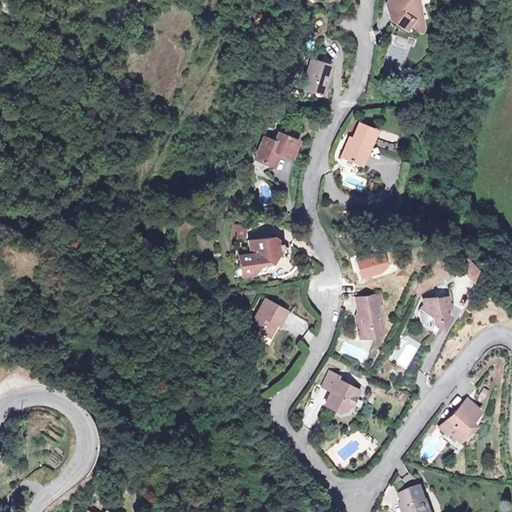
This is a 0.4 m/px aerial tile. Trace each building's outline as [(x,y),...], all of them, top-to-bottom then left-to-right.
[(395,7),(386,19),(401,29),(404,25),(410,29),(417,18),(416,9),(410,5),(412,0),(386,0),(386,1),(395,7)] [(385,3),(386,19),(395,7),(386,1),(385,3)] [(417,18),(410,29),(416,33),(419,29),(417,18)] [(307,54),(298,80),(316,86),(325,60),(307,54)] [(342,142),(340,141),(335,152),(354,161),(369,128),(352,120),(346,132),(342,142)] [(256,132),(248,155),(268,162),(272,148),(286,153),(292,134),(270,127),(267,135),(256,132)] [(244,225),(233,224),(231,235),(243,236),(244,225)] [(249,249),(238,252),(245,274),(266,269),(280,246),(276,236),(268,231),(246,237),(249,249)] [(446,250),(444,253),(449,262),(448,266),(462,277),(466,265),(453,255),(446,250)] [(371,333),(377,331),(374,321),(379,318),(374,301),(379,300),(377,290),(352,296),(355,310),(353,316),(357,338),(371,335),(371,333)] [(419,303),(420,308),(425,311),(426,320),(433,325),(442,313),(437,310),(436,307),(440,306),(437,294),(427,296),(427,293),(414,296),(415,302),(419,303)] [(419,303),(415,302),(412,308),(419,312),(420,308),(419,303)] [(241,336),(261,347),(268,334),(271,336),(280,321),(257,308),(241,336)] [(294,318),(294,335),(304,335),(303,318),(294,318)] [(334,383),(324,378),(316,394),(326,399),(321,408),(336,416),(341,417),(343,412),(345,413),(350,405),(346,404),(351,395),(332,385),(334,383)] [(478,409),(463,397),(439,428),(446,436),(449,432),(459,442),(474,425),(469,421),(478,409)] [(431,425),(425,433),(428,435),(434,427),(431,425)] [(367,435),(360,441),(365,448),(372,442),(367,435)] [(415,496),(395,504),(397,511),(416,511),(420,510),(415,496)]
